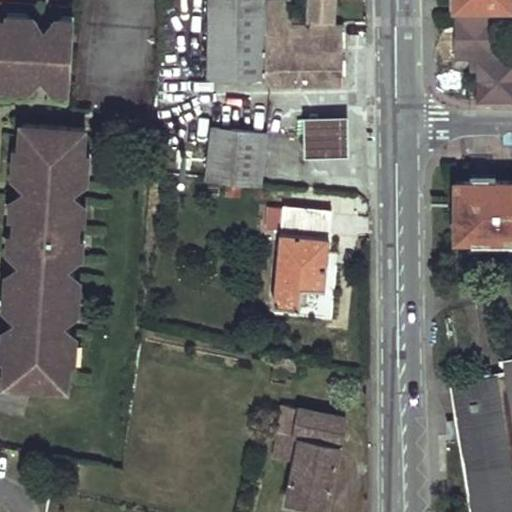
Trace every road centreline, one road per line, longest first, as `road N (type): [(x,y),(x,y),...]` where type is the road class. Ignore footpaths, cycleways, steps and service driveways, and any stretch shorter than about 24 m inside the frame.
road 1 (secondary): [(405,511),(400,126)]
road 2 (secondary): [(400,126),(398,0)]
